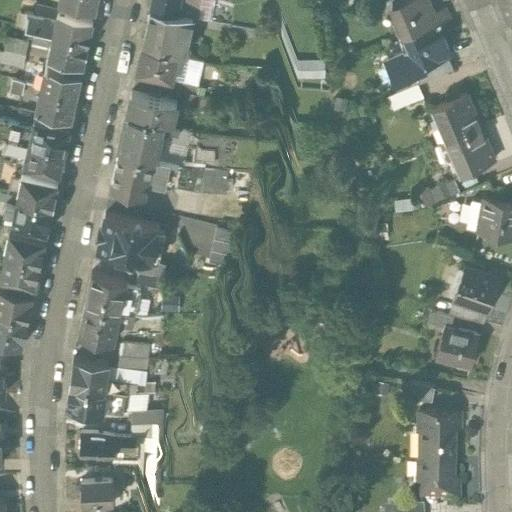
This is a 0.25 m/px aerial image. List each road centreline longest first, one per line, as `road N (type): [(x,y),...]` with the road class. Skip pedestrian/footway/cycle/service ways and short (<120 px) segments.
road 1 (residential): [(135,0),(47,387),(37,511)]
road 2 (residential): [(497,511),(496,429),(511,348)]
